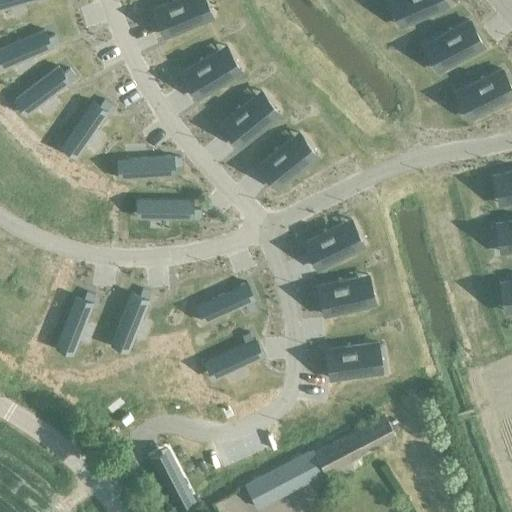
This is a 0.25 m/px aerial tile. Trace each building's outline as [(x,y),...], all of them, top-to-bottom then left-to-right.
[(0,0),(0,8),(30,0),(0,0)] [(191,0),(176,0),(152,10),(163,37),(201,22),(191,0)] [(444,0),(399,0),(410,22),(447,5),(444,0)] [(469,20),(433,39),(446,65),(482,47),(469,20)] [(43,30),(2,48),(10,65),(50,47),(49,45),(57,42),(53,34),(46,38),(43,30)] [(216,52),(181,73),(196,98),(231,77),(216,52)] [(57,66),(22,93),(33,108),(69,81),(68,80),(74,75),(69,68),(62,73),(57,66)] [(511,91),(501,69),(464,87),(477,114),(511,96),(511,91)] [(252,98),(220,124),(239,147),(271,121),(252,98)] [(91,101),(66,137),(81,148),(107,112),(105,111),(110,104),(103,100),(98,106),(91,101)] [(290,140),(259,165),(277,188),(309,163),(290,140)] [(229,157),(243,173),(257,161),(244,145),(229,157)] [(171,156),(127,159),(129,178),(173,175),(172,166),(180,165),(179,157),(172,158),(171,156)] [(191,200),(146,199),(146,218),(191,219),(191,217),(198,217),(198,209),(191,209),(191,200)] [(341,223),(304,241),(317,267),(354,249),(341,223)] [(355,277),(316,287),(323,315),(362,306),(355,277)] [(246,282),(205,301),(213,318),(244,304),(247,311),(255,307),(252,300),(254,299),(246,282)] [(130,292),(114,334),(131,341),(148,299),(146,299),(149,292),(141,288),(138,296),(130,292)] [(75,295),(58,336),(76,344),(92,302),(90,302),(93,294),(85,291),(83,299),(75,295)] [(18,322),(5,340),(23,353),(36,335),(18,322)] [(179,343),(191,347),(195,333),(182,329),(179,343)] [(245,343),(214,358),(222,375),(262,356),(254,339),(253,340),(249,333),(242,336),(245,343)] [(366,344),(326,350),(330,379),(370,373),(366,344)] [(348,459),(394,436),(384,416),(314,452),(325,472),(329,482),(353,469),(348,459)] [(314,452),(246,487),(256,508),(257,508),(320,475),(325,472),(314,452)] [(172,460),(157,467),(177,507),(192,499),(172,460)]
